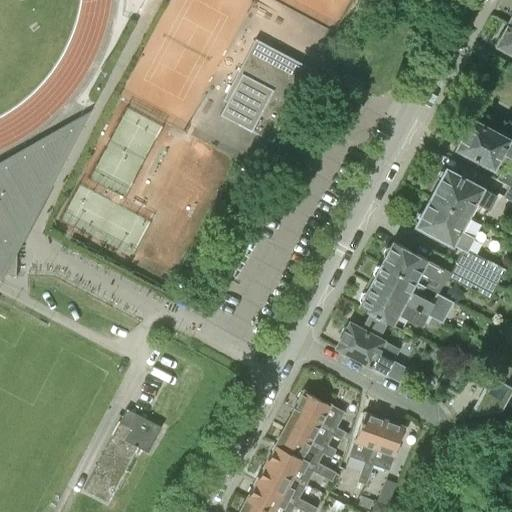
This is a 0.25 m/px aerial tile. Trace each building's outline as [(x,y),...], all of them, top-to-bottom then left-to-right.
[(495,45),(511,53),(511,25),(507,23),(495,45)] [(311,68),(283,53),(255,38),(222,100),(226,102),(219,114),(272,142),(311,68)] [(494,167),(501,171),(502,169),(509,156),(511,157),(511,140),(509,139),(471,119),(456,147),(494,167)] [(13,232),(17,234),(72,130),(0,170),(0,270),(15,279),(17,244),(9,240),(13,232)] [(430,196),(468,216),(475,203),(488,210),(496,195),(483,188),(445,168),(430,196)] [(511,187),(508,185),(503,196),(511,201),(511,187)] [(453,245),(466,251),(467,249),(473,237),(460,231),(468,216),(430,196),(415,224),(453,244),(453,245)] [(449,280),(450,277),(452,273),(448,271),(449,270),(392,240),(381,261),(424,284),(437,291),(442,282),(444,278),(449,280)] [(370,283),(426,313),(444,322),(455,300),(437,291),(432,301),(419,294),(424,284),(381,261),(370,283)] [(479,275),(496,284),(504,270),(486,261),(479,275)] [(496,284),(479,275),(472,288),(489,297),(496,284)] [(422,320),(426,313),(370,283),(358,305),(401,327),(407,316),(420,324),(422,320)] [(335,348),(400,382),(407,369),(392,360),(398,350),(382,341),(349,323),(335,348)] [(490,374),(468,415),(499,408),(511,385),(490,374)] [(341,438),(343,434),(344,431),(335,426),(343,411),(304,391),(294,409),(333,430),(331,434),(341,438)] [(83,489),(107,501),(136,446),(148,452),(161,427),(126,408),(83,489)] [(326,444),(331,434),(333,430),(294,409),(284,427),(324,448),(322,452),(331,457),(333,453),(335,449),(326,444)] [(349,455),(364,461),(368,462),(384,420),(364,413),(349,455)] [(372,464),(388,469),(403,427),(384,420),(368,462),(364,461),(361,471),(369,473),(372,464)] [(317,462),(322,452),(324,448),(284,427),(275,445),(315,466),(312,470),(322,475),(326,467),(317,462)] [(305,484),(312,470),(315,466),(275,445),(265,463),(305,484)] [(294,505),(303,509),(307,502),(298,497),(305,484),(265,463),(256,480),(296,501),(294,505)] [(335,472),(335,471),(326,467),(322,475),(331,480),(333,476),(335,472)] [(369,473),(361,471),(357,480),(362,482),(365,483),(369,473)] [(273,511),(290,511),(294,505),(296,501),(256,480),(247,498),(273,511)] [(273,511),(247,498),(238,511),(273,511)] [(303,509),(307,511),(313,511),(314,511),(316,507),(307,502),(303,509)]
